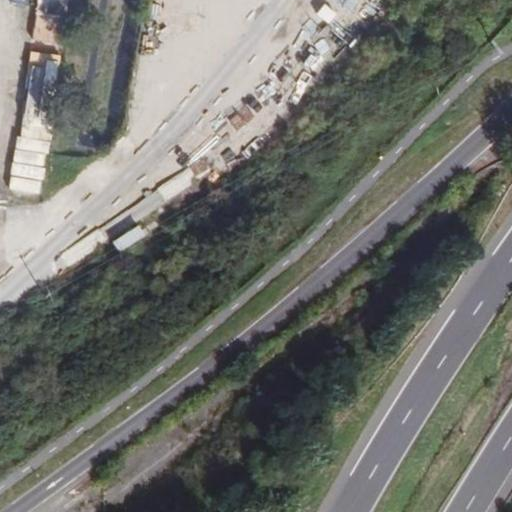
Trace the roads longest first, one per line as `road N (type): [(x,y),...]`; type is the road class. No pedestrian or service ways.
road 1 (trunk): [(511,105),(404,210),(238,350),(17,511)]
road 2 (trunk): [(511,253),(349,511)]
